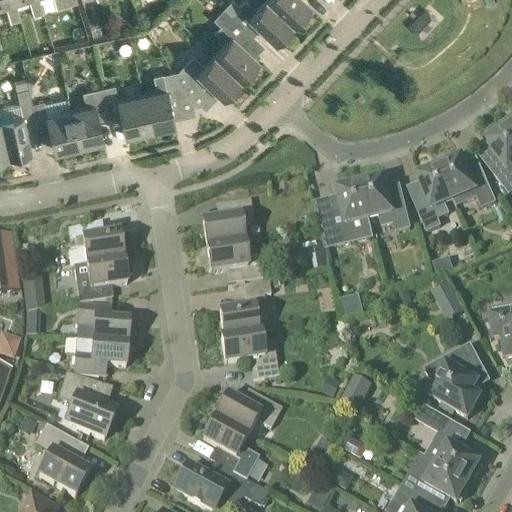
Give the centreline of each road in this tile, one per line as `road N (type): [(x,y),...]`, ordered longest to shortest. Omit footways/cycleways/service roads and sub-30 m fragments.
road 1 (residential): [(121,511),(174,423),(185,387),(150,183)]
road 2 (residential): [(279,106),(345,159),(443,129),(511,75)]
road 3 (residential): [(279,106),(220,155),(150,183)]
road 4 (residential): [(150,183),(0,206)]
road 5 (residential): [(381,0),(279,106)]
